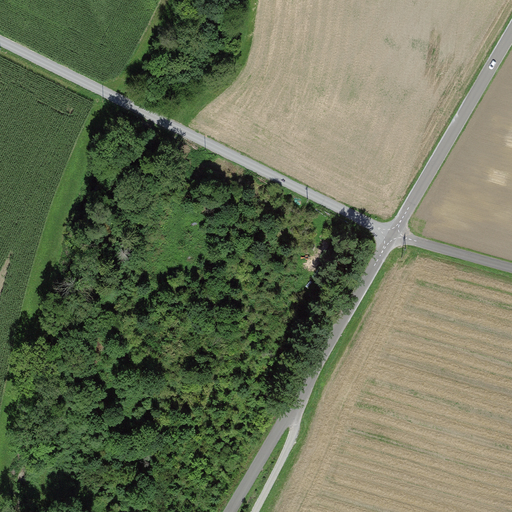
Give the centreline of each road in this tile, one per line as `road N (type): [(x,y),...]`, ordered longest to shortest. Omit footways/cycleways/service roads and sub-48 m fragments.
road 1 (tertiary): [(229,511),(511,31)]
road 2 (track): [(298,393),(300,425),(258,511)]
